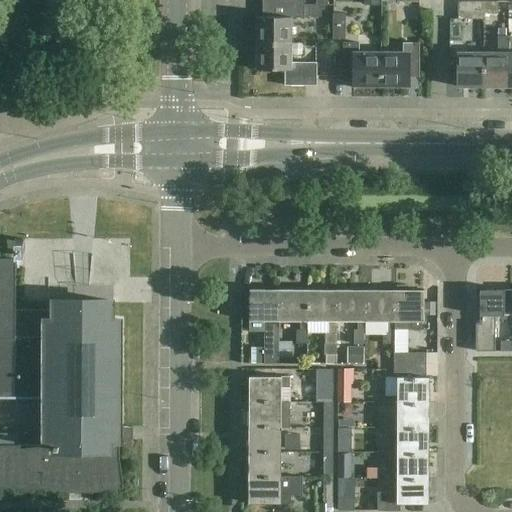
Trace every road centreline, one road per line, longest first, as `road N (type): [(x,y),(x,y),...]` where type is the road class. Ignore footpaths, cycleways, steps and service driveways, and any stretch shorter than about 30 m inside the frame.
road 1 (tertiary): [(511,149),(174,150)]
road 2 (residential): [(457,250),(174,250)]
road 3 (residential): [(471,511),(455,482),(457,250)]
road 4 (residential): [(174,511),(174,250)]
road 5 (tertiary): [(0,175),(77,154),(174,150)]
road 6 (unclassified): [(174,150),(175,0)]
